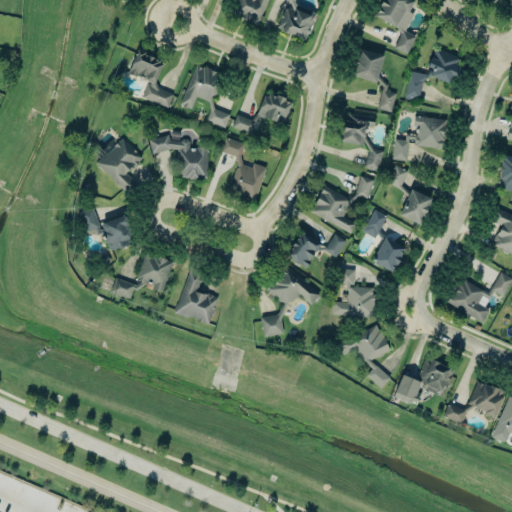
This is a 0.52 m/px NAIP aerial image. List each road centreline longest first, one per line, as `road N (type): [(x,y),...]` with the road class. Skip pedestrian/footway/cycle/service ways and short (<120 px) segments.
road 1 (residential): [(504,52),(483,93),(462,204),(421,277),(417,311)]
road 2 (secondary): [(240,511),(0,407)]
road 3 (residential): [(258,233),(170,201),(152,214),(163,234),(237,262),(260,249),(258,233)]
road 4 (residential): [(348,0),(319,77),(306,151),(258,233)]
road 5 (secondary): [(0,444),(155,511)]
road 6 (residential): [(319,77),(178,23)]
